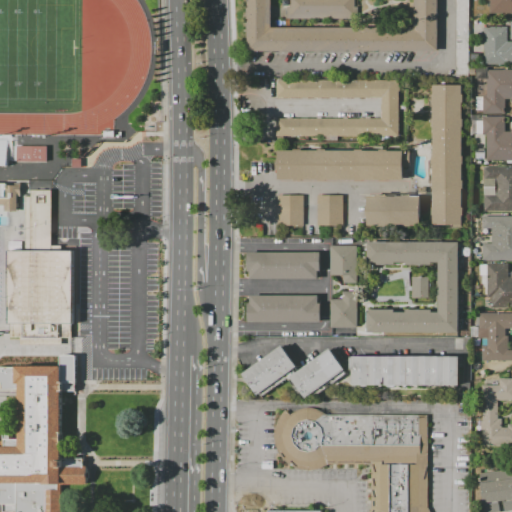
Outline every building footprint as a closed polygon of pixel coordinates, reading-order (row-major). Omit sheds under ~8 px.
[(437,0),(438,50),(247,51),(247,0),(271,0),(272,28),(414,27),(414,0),(437,0)] [(287,19),(287,7),(290,7),(290,0),(355,0),(355,7),(357,7),(357,19),(287,19)] [(455,0),(455,62),(458,62),(458,66),(467,66),(467,0),(455,0)] [(511,0),(511,14),(489,14),(489,0),(511,0)] [(511,21),(511,63),(485,63),(485,27),(508,27),(508,41),(511,41),(510,22),(511,21)] [(477,70),(511,70),(511,100),(505,100),(505,113),(484,113),(483,95),(487,95),(487,78),(477,78),(477,70)] [(277,136),(277,118),(381,118),(381,98),(277,98),(277,80),(399,80),(398,136),(277,136)] [(433,225),(433,86),(462,86),(462,225),(433,225)] [(485,117),(505,117),(505,132),(511,132),(511,129),(511,160),(485,160),(485,117)] [(0,165),(8,165),(8,138),(0,138),(0,165)] [(17,146),(17,162),(48,162),(48,146),(17,146)] [(279,179),(279,169),(277,169),(277,160),(279,160),(279,150),(294,150),(294,149),(303,149),(303,150),(319,151),(319,149),(327,149),(327,151),(355,151),(355,149),(364,149),(364,151),(380,151),(380,150),(388,150),(388,151),(404,151),(403,179),(279,179)] [(511,168),(511,211),(485,211),(485,168),(511,168)] [(0,183),(0,206),(4,206),(4,212),(20,212),(20,184),(0,183)] [(25,197),(30,197),(30,191),(50,191),(52,191),(51,238),(51,252),(73,252),(73,337),(61,337),(61,344),(19,344),(19,337),(9,337),(9,332),(10,251),(25,251),(25,197)] [(277,195),(302,195),(302,226),(277,226),(277,195)] [(317,195),(342,195),(342,225),(317,225),(317,195)] [(368,226),(368,195),(421,195),(420,226),(368,226)] [(485,214),(511,214),(511,260),(485,261),(485,243),(493,243),(493,229),(485,229),(485,214)] [(368,242),(459,242),(459,332),(367,332),(368,309),(394,310),(394,312),(405,313),(405,310),(431,310),(431,312),(439,312),(439,263),(431,263),(431,265),(406,264),(406,262),(394,262),(394,264),(368,264),(368,242)] [(331,275),(331,245),(357,245),(357,282),(343,282),(343,275),(331,275)] [(250,278),(250,252),(320,252),(320,271),(318,271),(318,278),(250,278)] [(487,265),(508,265),(508,277),(511,277),(511,271),(511,308),(487,308),(487,265)] [(412,276),(429,276),(430,298),(412,298),(412,276)] [(331,327),(331,299),(342,299),(342,291),(357,291),(356,328),(331,327)] [(248,322),(248,304),(250,304),(250,295),(318,295),(318,303),(320,303),(320,322),(248,322)] [(511,313),(511,328),(505,328),(505,336),(508,336),(508,350),(511,350),(511,360),(480,360),(480,313),(511,313)] [(242,375),(281,346),(298,368),(258,397),(242,375)] [(290,377),(329,348),(344,369),(305,397),(290,377)] [(0,511),(63,511),(63,484),(85,484),(86,467),(81,467),(81,458),(62,458),(62,383),(76,383),(76,354),(59,354),(59,366),(0,366),(0,382),(1,382),(1,389),(19,389),(19,438),(11,438),(11,433),(4,433),(4,445),(0,445),(0,511)] [(352,385),(352,356),(459,356),(459,385),(352,385)] [(511,400),(498,400),(498,419),(501,419),(501,427),(508,427),(508,424),(511,424),(511,447),(482,447),(482,385),(499,385),(499,378),(511,378),(511,400)] [(285,411),(288,414),(293,411),(301,409),(310,409),(317,410),(324,414),(426,415),(426,507),(429,511),(368,511),(370,509),(370,465),(326,465),(318,469),(309,471),(300,471),(292,468),(283,462),(278,455),(273,447),(272,437),(273,427),(277,419),(285,411)] [(511,510),(498,511),(484,511),(480,474),(511,469),(511,510)]
